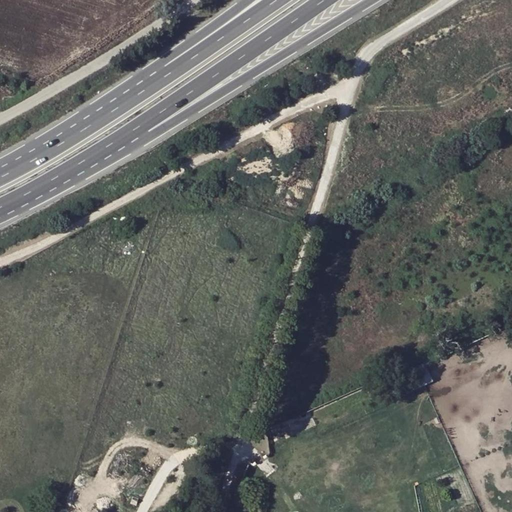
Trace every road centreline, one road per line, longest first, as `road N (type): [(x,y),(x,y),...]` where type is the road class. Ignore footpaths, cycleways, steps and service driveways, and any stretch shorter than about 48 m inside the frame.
road 1 (track): [(452,0),(357,65),(223,511)]
road 2 (trunk): [(0,212),(84,174),(370,0)]
road 3 (track): [(357,65),(345,80),(0,265)]
road 4 (trunk): [(0,206),(190,93),(322,0)]
road 5 (trunk): [(275,0),(39,158)]
road 6 (trunk): [(248,0),(39,158)]
road 7 (unclassified): [(192,0),(0,116)]
